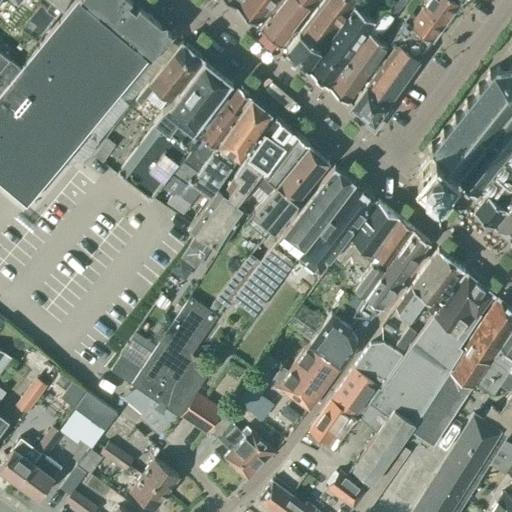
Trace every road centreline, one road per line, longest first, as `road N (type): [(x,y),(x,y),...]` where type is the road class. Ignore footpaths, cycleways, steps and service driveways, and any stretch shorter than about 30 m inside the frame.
road 1 (unclassified): [(182,0),(384,170)]
road 2 (residential): [(384,170),(510,0)]
